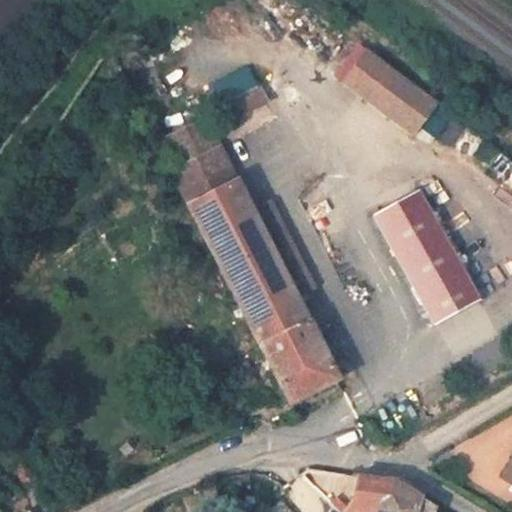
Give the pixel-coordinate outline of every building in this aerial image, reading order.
[(416,141),(443,105),(366,49),(340,85),(416,141)] [(225,106),(232,120),(270,100),(263,87),(225,106)] [(171,172),(259,345),(309,320),(296,295),(254,213),(206,118),(166,138),(181,167),(171,172)] [(435,330),(484,304),(440,219),(459,209),(445,182),(376,217),(435,330)] [(254,213),(296,295),(314,285),(272,203),(254,213)] [(339,379),(309,320),(259,345),(289,404),(339,379)] [(511,456),(501,474),(511,481),(511,456)] [(413,511),(419,495),(386,478),(355,473),(348,493),(343,502),(335,510),(336,511),(413,511)] [(413,511),(429,511),(432,503),(419,495),(413,511)] [(292,511),(281,498),(266,511),(292,511)]
